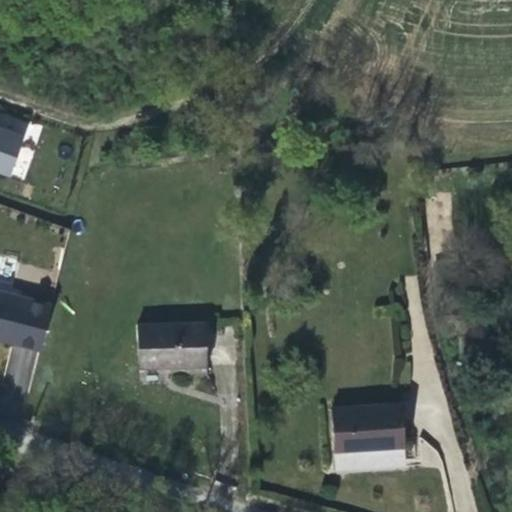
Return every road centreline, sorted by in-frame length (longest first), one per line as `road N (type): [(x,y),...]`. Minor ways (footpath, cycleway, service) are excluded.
road 1 (track): [(0,106),(78,134),(265,76)]
road 2 (residential): [(45,435),(230,511)]
road 3 (unknown): [(477,511),(413,325)]
